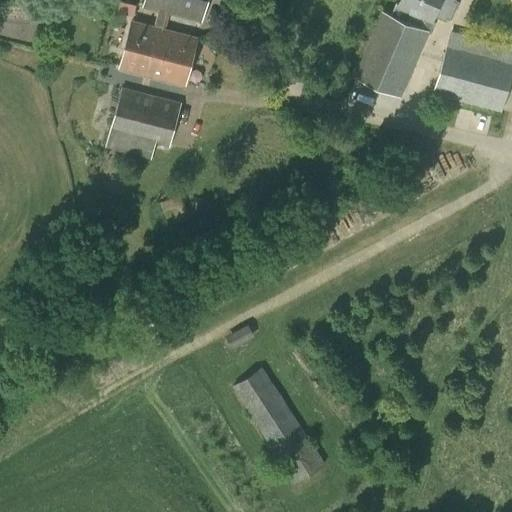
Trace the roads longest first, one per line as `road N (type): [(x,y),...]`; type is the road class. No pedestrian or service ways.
road 1 (track): [(500,148),(491,183),(157,364)]
road 2 (unclassified): [(511,152),(285,80),(237,0)]
